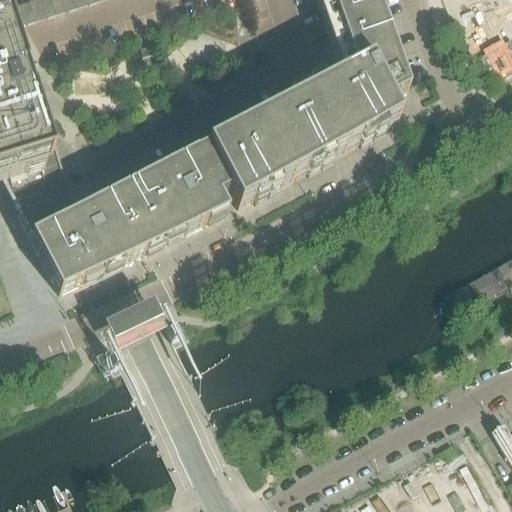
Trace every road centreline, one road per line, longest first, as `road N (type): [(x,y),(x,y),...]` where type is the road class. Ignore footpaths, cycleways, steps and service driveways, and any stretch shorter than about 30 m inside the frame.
road 1 (residential): [(468,125),(123,312)]
road 2 (residential): [(511,383),(265,511)]
road 3 (residential): [(123,312),(203,480)]
road 4 (residential): [(468,125),(414,0)]
road 5 (residential): [(123,312),(0,367)]
